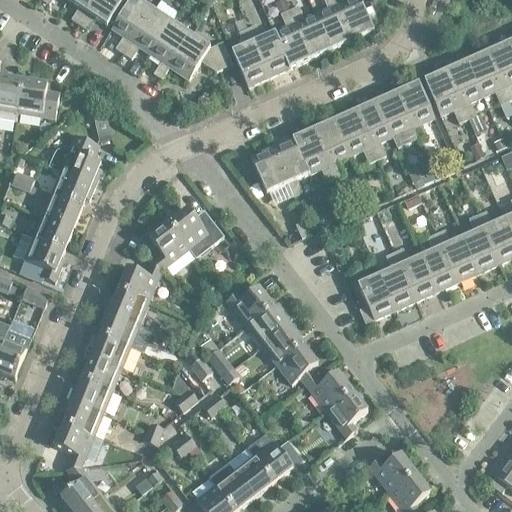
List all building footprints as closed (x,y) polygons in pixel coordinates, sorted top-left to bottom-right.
[(43,0),(41,3),(49,8),(54,0),(62,0),(68,4),(70,0),(43,0)] [(70,0),(68,4),(79,11),(71,23),(79,28),(97,0),(70,0)] [(97,0),(79,28),(87,34),(95,22),(107,29),(126,0),(97,0)] [(226,0),(223,0),(223,9),(235,10),(235,6),(236,1),(226,0)] [(322,0),(328,12),(316,18),(332,53),(353,44),(332,0),(322,0)] [(343,0),(332,0),(353,44),(374,35),(358,0),(355,0),(345,5),(343,0)] [(115,53),(123,58),(153,14),(133,1),(111,33),(123,41),(115,53)] [(289,14),(285,5),(276,9),(281,18),(289,14)] [(304,23),(298,10),(289,14),(311,63),(332,53),(316,18),(304,23)] [(150,58),(172,26),(153,14),(123,58),(131,63),(139,51),(150,58)] [(281,18),(286,31),(274,36),(290,72),(311,63),(289,14),(281,18)] [(169,71),(191,39),(172,26),(150,58),(161,66),(153,78),(161,83),(169,71)] [(262,42),(256,28),(247,32),(269,81),(290,72),(274,36),(262,42)] [(239,36),(245,49),(232,55),(248,91),(269,81),(247,32),(239,36)] [(210,52),(191,39),(169,71),(189,84),(200,66),(215,76),(232,69),(222,47),(210,52)] [(511,103),(511,55),(508,46),(487,56),(509,104),(511,103)] [(495,95),(500,108),(509,104),(487,56),(466,65),(482,101),(495,95)] [(476,119),(470,106),(482,101),(466,65),(446,74),(467,123),(476,119)] [(453,114),(459,127),(467,123),(446,74),(424,84),(440,119),(453,114)] [(18,118),(24,85),(0,81),(0,123),(17,126),(18,118)] [(48,89),(24,85),(18,118),(55,124),(60,98),(47,96),(48,89)] [(427,141),(422,128),(434,122),(419,86),(397,96),(418,143),(419,145),(427,141)] [(392,141),(397,152),(418,143),(397,96),(376,105),(392,141)] [(386,159),(380,146),(392,141),(376,105),(355,114),(377,163),(386,159)] [(363,154),(368,167),(377,163),(355,114),(335,124),(350,159),(363,154)] [(344,178),(339,165),(350,159),(335,124),(314,133),(335,182),(344,178)] [(314,133),(293,142),(309,178),(321,172),(327,185),(335,182),(314,133)] [(49,170),(61,175),(95,189),(101,174),(98,173),(101,165),(94,163),(99,150),(75,140),(70,152),(64,150),(57,154),(54,158),(49,170)] [(309,178),(293,142),(272,152),(288,187),(294,201),(302,197),(297,183),(309,178)] [(266,197),(288,187),(272,152),(251,161),(266,197)] [(481,152),(473,156),(476,164),(485,160),(481,152)] [(511,155),(500,161),(506,173),(511,169),(511,155)] [(452,162),(441,167),(446,178),(457,173),(452,162)] [(432,174),(421,179),(424,186),(435,182),(432,174)] [(61,175),(51,198),(82,211),(85,203),(89,204),(95,189),(61,175)] [(15,176),(13,181),(30,188),(32,183),(15,176)] [(12,183),(10,187),(28,194),(40,199),(42,193),(30,188),(13,181),(12,183)] [(15,196),(11,205),(28,211),(31,202),(15,196)] [(51,198),(43,219),(73,232),(82,211),(51,198)] [(169,228),(189,254),(196,262),(223,240),(203,215),(195,221),(188,212),(169,228)] [(492,228),(486,214),(477,218),(499,268),(511,262),(511,240),(504,223),(492,228)] [(0,218),(0,227),(8,232),(12,223),(0,218)] [(469,222),(475,236),(463,241),(479,277),(499,268),(477,218),(469,222)] [(43,219),(33,242),(64,255),(73,232),(43,219)] [(296,229),(302,242),(311,239),(305,225),(296,229)] [(189,254),(169,228),(149,243),(162,259),(151,267),(162,275),(189,254)] [(450,247),(444,233),(436,237),(458,286),(479,277),(463,241),(450,247)] [(427,241),(433,254),(421,260),(437,296),(458,286),(436,237),(427,241)] [(64,255),(33,242),(24,265),(46,274),(43,282),(55,287),(65,263),(61,262),(64,255)] [(409,265),(403,252),(394,256),(416,305),(437,296),(421,260),(409,265)] [(385,259),(392,273),(379,279),(395,315),(416,305),(394,256),(385,259)] [(149,307),(162,275),(151,267),(146,280),(127,272),(118,294),(149,307)] [(358,288),(368,310),(359,314),(365,327),(374,323),(374,324),(395,315),(379,279),(358,288)] [(5,282),(0,292),(0,293),(8,297),(13,285),(5,282)] [(44,312),(49,300),(27,291),(22,303),(44,312)] [(247,331),(273,311),(259,292),(242,304),(237,297),(226,305),(247,331)] [(140,329),(149,307),(118,294),(115,302),(111,300),(105,315),(140,329)] [(262,350),(291,328),(281,315),(278,317),(273,311),(247,331),(262,350)] [(130,352),(140,329),(105,315),(99,330),(103,332),(100,339),(130,352)] [(277,370),(303,349),(298,343),(301,341),(291,328),(262,350),(277,370)] [(5,343),(0,356),(0,377),(15,383),(30,346),(31,344),(8,335),(5,343)] [(121,374),(130,352),(100,339),(90,362),(121,374)] [(303,349),(277,370),(292,389),(300,382),(305,390),(316,382),(310,375),(318,368),(303,349)] [(232,374),(223,362),(217,354),(207,362),(222,381),(232,374)] [(112,397),(121,374),(90,362),(81,384),(112,397)] [(190,370),(196,378),(206,370),(200,362),(190,370)] [(206,370),(196,378),(201,385),(211,377),(206,370)] [(222,381),(227,389),(238,381),(232,374),(222,381)] [(326,416),(352,396),(337,376),(321,389),(316,382),(305,390),(326,416)] [(103,419),(112,397),(81,384),(78,391),(75,389),(69,405),(103,419)] [(181,399),(188,409),(196,403),(188,393),(181,399)] [(347,443),(357,435),(351,428),(368,415),(352,396),(326,416),(347,443)] [(217,413),(224,407),(217,397),(209,403),(217,413)] [(188,409),(181,399),(173,404),(181,414),(188,409)] [(217,413),(209,403),(202,409),(210,419),(217,413)] [(94,442),(103,419),(69,405),(63,419),(66,421),(63,429),(94,442)] [(145,437),(157,441),(161,433),(149,428),(145,437)] [(81,472),(94,442),(63,429),(54,451),(73,459),(67,475),(81,472)] [(157,441),(145,437),(142,445),(154,450),(157,441)] [(253,460),(274,487),(293,472),(283,459),(278,453),(266,437),(247,453),(253,460)] [(179,443),(187,453),(194,448),(186,438),(179,443)] [(187,453),(179,443),(172,449),(179,459),(187,453)] [(291,443),(278,453),(283,459),(296,450),(291,443)] [(369,471),(389,498),(416,477),(401,458),(385,471),(379,463),(369,471)] [(274,487),(253,460),(234,475),(255,502),(274,487)] [(502,497),(507,490),(511,493),(511,464),(509,462),(495,480),(495,481),(490,488),(502,497)] [(241,511),(255,502),(234,475),(228,467),(209,482),(215,490),(232,511),(241,511)] [(87,511),(102,500),(81,472),(67,475),(77,489),(61,501),(66,508),(63,510),(64,511),(87,511)] [(153,492),(163,484),(157,477),(147,484),(153,492)] [(416,477),(389,498),(400,511),(416,511),(415,510),(431,497),(416,477)] [(196,505),(201,511),(232,511),(215,490),(196,505)] [(167,511),(178,503),(172,496),(162,504),(167,511)] [(111,511),(102,500),(87,511),(111,511)] [(178,503),(167,511),(168,511),(181,511),(183,511),(178,503)]
